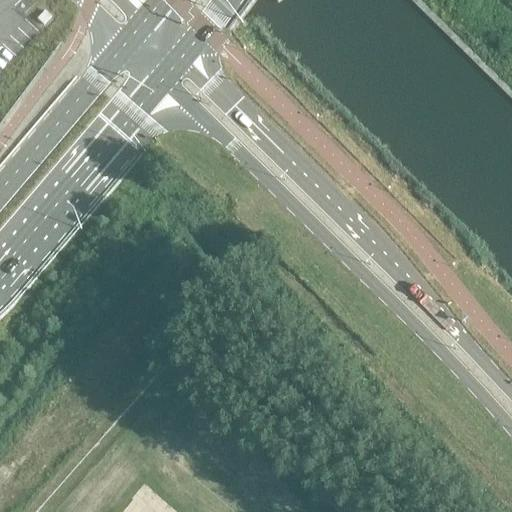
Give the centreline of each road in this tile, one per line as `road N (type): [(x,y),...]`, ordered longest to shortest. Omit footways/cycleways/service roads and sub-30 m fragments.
road 1 (tertiary): [(511,390),(178,62)]
road 2 (tertiary): [(207,123),(511,428)]
road 3 (secondary): [(0,270),(138,109)]
road 4 (secondary): [(127,43),(0,191)]
